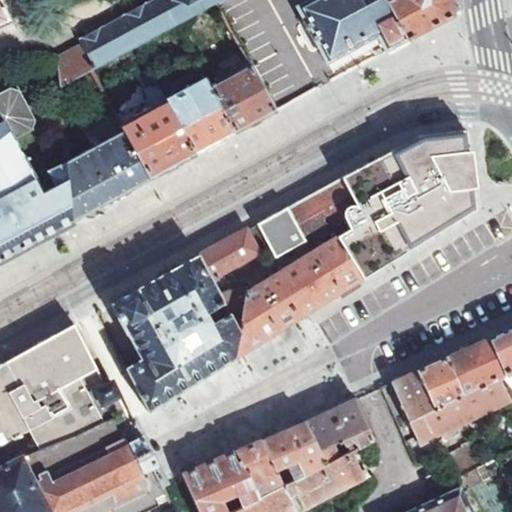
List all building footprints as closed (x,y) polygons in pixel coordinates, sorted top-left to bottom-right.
[(83,44),(56,60),(59,87),(218,2),(218,0),(217,0),(152,0),(81,39),(83,44)] [(385,0),(311,0),(299,7),(327,62),(377,35),(385,50),(406,38),(386,1),(385,0)] [(387,0),(386,1),(406,38),(445,18),(451,15),(449,0),(387,0)] [(275,111),(261,84),(251,65),(210,88),(234,133),(256,121),(275,111)] [(137,78),(143,89),(157,82),(151,71),(137,78)] [(234,133),(210,88),(205,79),(207,77),(204,72),(198,75),(201,81),(183,91),(166,100),(165,101),(194,155),(209,147),(234,133)] [(275,111),(291,102),(277,75),(261,84),(275,111)] [(177,81),(160,89),(166,100),(183,91),(177,81)] [(165,101),(166,100),(160,89),(157,82),(143,89),(152,107),(122,124),(151,179),(158,175),(194,155),(165,101)] [(66,159),(72,222),(80,218),(127,192),(151,179),(122,124),(117,114),(88,130),(96,143),(66,159)] [(72,222),(66,159),(47,170),(55,184),(41,191),(4,121),(0,122),(0,260),(40,239),(72,222)] [(361,280),(387,265),(476,209),(471,171),(465,132),(418,136),(410,141),(340,180),(352,203),(338,211),(342,219),(346,227),(348,230),(334,239),(361,280)] [(340,180),(287,209),(304,241),(342,219),(338,211),(352,203),(340,180)] [(287,209),(281,212),(244,231),(257,254),(261,261),(263,265),(292,248),(304,241),(287,209)] [(205,253),(197,257),(212,284),(219,280),(216,275),(234,266),(257,254),(244,231),(205,253)] [(361,280),(334,239),(248,292),(247,289),(219,297),(221,302),(228,314),(234,326),(231,361),(311,311),(361,280)] [(257,254),(234,266),(238,273),(261,261),(257,254)] [(126,296),(110,305),(125,334),(127,333),(142,360),(125,370),(130,382),(134,380),(146,403),(151,411),(159,406),(231,361),(234,326),(228,314),(210,324),(204,312),(221,302),(219,297),(212,284),(197,257),(168,273),(126,296)] [(13,358),(0,365),(0,445),(29,430),(72,407),(62,388),(96,369),(74,324),(13,358)] [(511,329),(490,340),(506,375),(511,371),(511,329)] [(453,356),(447,359),(462,395),(497,378),(508,400),(511,407),(511,371),(506,375),(490,340),(482,343),(453,356)] [(424,370),(418,373),(436,409),(462,395),(447,359),(424,370)] [(72,407),(29,430),(38,446),(99,415),(88,393),(104,385),(96,369),(62,388),(72,407)] [(398,382),(392,385),(419,445),(508,400),(497,378),(462,395),(436,409),(418,373),(398,382)] [(0,511),(151,511),(154,511),(178,511),(166,484),(149,445),(137,421),(132,423),(127,414),(115,390),(112,384),(106,388),(104,385),(88,393),(99,415),(38,446),(0,465),(0,511)] [(336,409),(305,423),(326,465),(340,459),(335,448),(339,445),(341,447),(345,445),(347,446),(350,445),(351,445),(355,443),(358,450),(376,441),(357,400),(336,409)] [(269,439),(263,441),(278,472),(289,466),(297,480),(326,465),(305,423),(269,439)] [(263,441),(238,452),(260,500),(285,487),(278,472),(263,441)] [(474,448),(445,463),(454,480),(484,466),(474,448)] [(231,455),(184,477),(199,511),(236,511),(260,500),(238,452),(231,455)] [(260,500),(236,511),(298,511),(368,477),(365,471),(357,474),(347,455),(340,459),(326,465),(297,480),(285,487),(260,500)] [(469,511),(459,489),(409,511),(469,511)]
